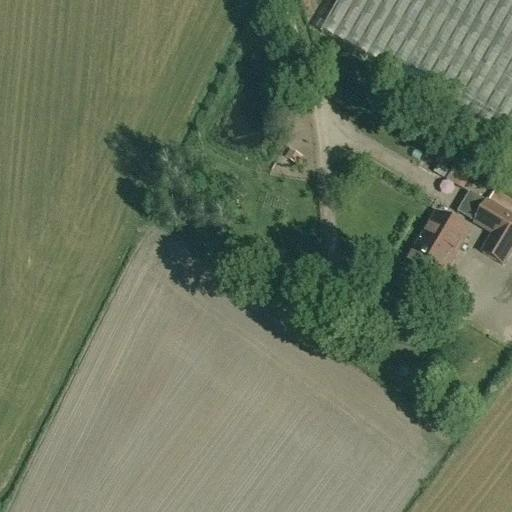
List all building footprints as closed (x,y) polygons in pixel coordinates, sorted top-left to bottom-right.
[(511,139),(511,0),(339,0),(321,33),(511,139)] [(511,250),(511,213),(489,200),(476,220),(495,232),(484,250),(505,263),(511,250)] [(442,247),(456,255),(468,234),(436,215),(419,243),(434,252),(439,243),(443,245),(442,247)] [(437,286),(456,255),(442,247),(443,245),(439,243),(434,252),(419,243),(405,267),(407,269),(398,284),(428,302),(437,286)] [(310,299),(296,290),(290,301),(304,309),(310,299)]
